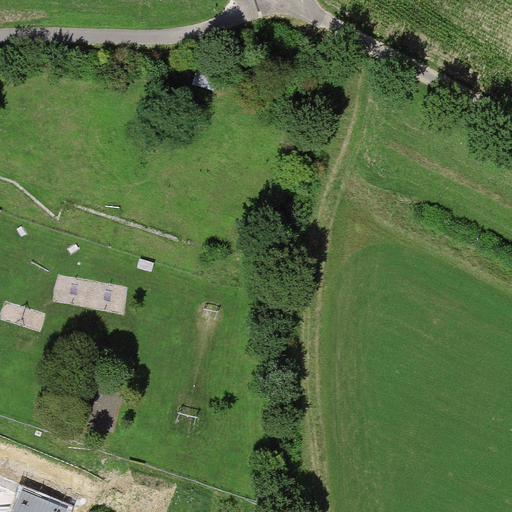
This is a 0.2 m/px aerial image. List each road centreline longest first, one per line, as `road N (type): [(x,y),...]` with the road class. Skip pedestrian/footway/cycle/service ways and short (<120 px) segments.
road 1 (residential): [(0,39),(140,39),(213,25),(270,1)]
road 2 (track): [(270,1),(511,125)]
